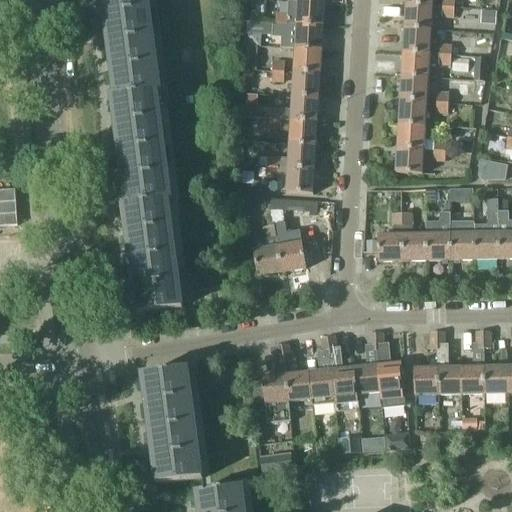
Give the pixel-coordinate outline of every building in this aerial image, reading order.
[(105,17),(150,11),(148,0),(102,0),(104,5),(105,17)] [(407,0),(407,7),(433,8),(433,0),(407,0)] [(443,0),(443,9),(454,10),(454,0),(443,0)] [(288,15),(287,26),(324,28),(325,4),(288,2),(288,15)] [(407,7),(405,31),(432,32),(432,18),(442,19),(443,9),(433,8),(407,7)] [(442,19),(454,20),(454,10),(443,9),(442,19)] [(154,38),(150,11),(105,17),(107,31),(109,44),(154,38)] [(482,13),(481,25),(496,26),(496,14),(482,13)] [(276,15),(276,25),(287,26),(288,15),(276,15)] [(248,23),(247,35),(273,37),(274,28),(274,25),(248,23)] [(274,28),(273,37),(285,37),(285,50),(296,50),(322,52),(324,28),(287,26),(276,25),(275,28),(274,28)] [(405,31),(404,55),(430,56),(432,32),(405,31)] [(154,38),(109,44),(112,72),(158,66),(154,38)] [(440,56),(440,57),(451,57),(452,47),(440,46),(440,56)] [(296,50),(294,74),(321,76),(322,52),(296,50)] [(404,55),(402,79),(429,80),(429,66),(439,67),(440,57),(440,56),(430,56),(404,55)] [(440,57),(439,67),(451,68),(451,58),(440,57)] [(485,84),(487,61),(476,60),(474,83),(485,84)] [(273,62),(272,73),(285,74),(285,63),(273,62)] [(158,66),(112,72),(116,98),(116,99),(158,93),(158,94),(161,94),(158,66)] [(285,74),(272,73),(272,85),(284,85),(285,74)] [(294,74),(293,98),(319,100),(321,76),(294,74)] [(402,79),(401,102),(427,104),(429,80),(402,79)] [(116,98),(113,99),(116,126),(161,119),(158,94),(158,93),(116,99),(116,98)] [(437,94),(437,105),(448,105),(449,95),(437,94)] [(283,98),(281,122),(318,124),(319,100),(293,98),(283,98)] [(401,102),(399,126),(426,128),(427,104),(401,102)] [(437,105),(436,115),(448,116),(448,105),(437,105)] [(245,119),(269,121),(270,111),(257,110),(246,110),(245,119)] [(120,153),(165,146),(161,119),(116,126),(118,140),(120,153)] [(281,122),(280,146),(290,146),(316,148),(318,124),(281,122)] [(399,126),(398,150),(434,153),(435,144),(425,143),(426,128),(399,126)] [(435,144),(434,153),(446,153),(446,144),(435,143),(435,144)] [(165,146),(120,153),(122,168),(123,180),(169,173),(165,146)] [(279,160),(278,170),(315,172),(316,148),(290,146),(289,161),(279,160)] [(398,150),(396,175),(423,176),(433,177),(434,163),(445,163),(446,153),(434,153),(398,150)] [(267,168),(267,169),(278,170),(279,160),(279,159),(267,159),(267,168)] [(480,183),(504,182),(507,169),(481,163),(478,179),(480,183)] [(266,179),(266,180),(278,181),(278,170),(267,169),(266,170),(266,179)] [(278,170),(278,181),(288,181),(287,195),(313,196),(315,172),(278,170)] [(170,201),(170,202),(173,202),(169,173),(123,180),(125,194),(127,206),(127,207),(170,201)] [(450,191),(450,204),(474,204),(473,191),(450,191)] [(127,206),(124,207),(127,234),(173,229),(170,202),(170,201),(127,207),(127,206)] [(300,213),(301,203),(271,201),(272,211),(300,213)] [(487,227),(474,227),(474,236),(475,262),(500,262),(499,236),(499,214),(498,202),(487,202),(487,227)] [(507,202),(498,202),(499,214),(507,214),(507,202)] [(440,224),(426,224),(426,237),(428,237),(428,263),(452,263),(452,237),(451,224),(450,205),(441,206),(441,214),(440,215),(440,224)] [(507,214),(499,214),(499,236),(500,262),(511,261),(511,222),(509,223),(509,213),(507,214)] [(392,238),(379,238),(379,243),(379,255),(380,264),(404,263),(403,238),(403,228),(403,215),(391,216),(392,228),(393,228),(393,238),(392,238)] [(414,215),(403,215),(403,228),(403,238),(404,263),(428,263),(428,237),(426,237),(414,238),(413,226),(414,226),(414,215)] [(474,223),(451,224),(452,237),(452,263),(475,262),(474,236),(474,227),(474,223)] [(285,224),(274,226),(274,227),(276,239),(283,275),(307,270),(300,232),(287,234),(285,224)] [(265,241),(275,239),(273,227),(263,229),(265,241)] [(131,261),(176,256),(173,229),(127,234),(129,249),(131,261)] [(265,241),(252,243),(258,279),(283,275),(276,239),(265,241)] [(379,255),(379,243),(366,244),(366,255),(379,255)] [(176,256),(131,261),(134,289),(180,283),(176,256)] [(134,289),(138,317),(183,311),(180,283),(134,289)] [(191,298),(193,306),(232,299),(230,291),(191,298)] [(438,334),(429,335),(429,352),(437,351),(438,351),(438,334)] [(445,334),(438,334),(438,351),(438,369),(439,397),(462,397),(461,370),(449,370),(448,346),(446,346),(445,334)] [(474,370),(461,370),(462,397),(485,397),(484,370),(484,351),(484,334),(477,334),(477,346),(473,346),(474,370)] [(383,336),(376,336),(376,348),(378,368),(381,395),(382,411),(406,408),(402,366),(390,367),(388,346),(387,335),(383,336)] [(368,369),(355,370),(356,382),(358,397),(381,395),(378,368),(376,348),(376,336),(369,336),(369,348),(366,348),(368,369)] [(335,338),(328,339),(331,355),(335,406),(336,413),(359,411),(358,397),(356,382),(355,370),(343,371),(340,350),(337,351),(335,338)] [(320,374),(309,375),(312,402),(313,408),(335,406),(331,355),(328,339),(321,341),(323,353),(318,353),(320,374)] [(289,346),(282,347),(289,404),(312,402),(309,375),(297,376),(295,358),(291,358),(289,346)] [(275,378),(263,379),(263,383),(266,406),(268,426),(291,424),(289,404),(282,347),(272,349),(275,378)] [(415,370),(414,370),(414,371),(415,398),(416,398),(439,397),(438,369),(415,370)] [(494,369),(484,370),(485,397),(507,396),(507,369),(494,369)] [(188,371),(143,376),(147,404),(192,399),(188,371)] [(150,431),(196,425),(192,399),(147,404),(149,419),(150,431)] [(196,425),(150,431),(154,458),(199,452),(196,425)] [(410,451),(409,435),(385,438),(386,454),(410,451)] [(340,456),(363,455),(362,439),(339,440),(340,456)] [(154,458),(158,486),(203,480),(199,452),(154,458)] [(293,474),(291,456),(261,459),(263,478),(293,474)] [(245,511),(243,487),(197,493),(199,511),(245,511)] [(296,488),(299,507),(309,506),(306,487),(296,488)]
